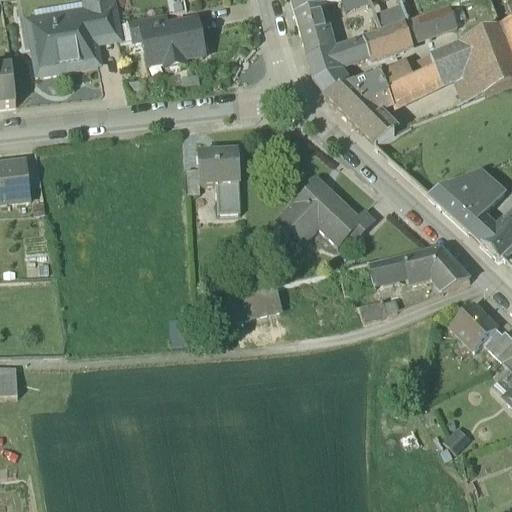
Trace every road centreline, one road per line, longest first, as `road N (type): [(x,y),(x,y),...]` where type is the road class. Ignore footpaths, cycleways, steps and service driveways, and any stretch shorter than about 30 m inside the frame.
road 1 (tertiary): [(511,306),(294,101)]
road 2 (residential): [(0,132),(294,101)]
road 3 (track): [(220,358),(0,369)]
